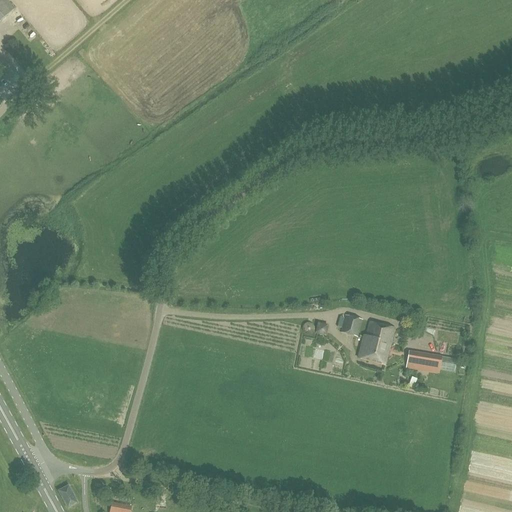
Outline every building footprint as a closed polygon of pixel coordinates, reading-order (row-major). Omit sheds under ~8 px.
[(0,0),(0,22),(15,9),(7,0),(0,0)] [(29,31),(35,27),(31,20),(25,23),(29,31)] [(358,338),(362,320),(345,316),(345,318),(340,317),(337,325),(338,325),(337,327),(342,328),(341,333),(358,338)] [(307,335),(308,335),(310,334),(311,334),(312,334),(312,333),(313,333),(313,332),(314,332),(314,331),(314,330),(315,330),(315,329),(315,328),(314,328),(314,327),(314,326),(314,325),(313,325),(313,324),(312,324),(312,323),(311,323),(310,323),(310,322),(309,322),(308,322),(307,322),(306,322),(305,323),(304,323),(303,323),(303,324),(302,325),(302,326),(302,327),(301,327),(301,328),(301,329),(301,330),(301,331),(302,331),(302,332),(303,333),(304,333),(304,334),(305,334),(306,334),(307,335)] [(385,366),(395,329),(370,322),(367,337),(364,336),(358,359),(385,366)] [(317,323),(315,334),(326,336),(328,325),(317,323)] [(183,345),(185,327),(169,325),(167,344),(183,345)] [(443,335),(442,344),(466,345),(466,336),(443,335)] [(457,360),(451,359),(408,351),(405,369),(439,374),(440,370),(454,372),(457,360)] [(68,509),(78,504),(69,486),(59,491),(68,509)] [(109,511),(130,511),(132,506),(111,502),(109,511)]
